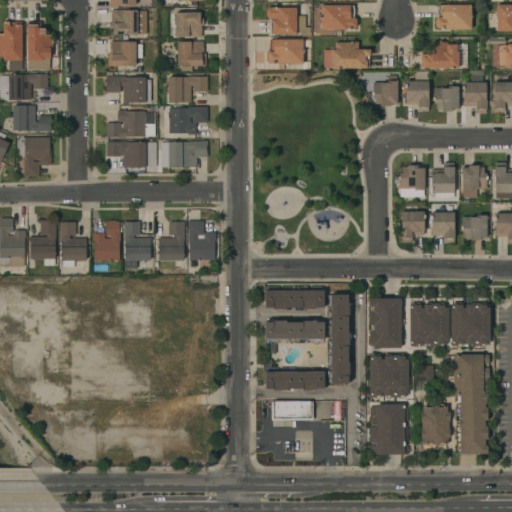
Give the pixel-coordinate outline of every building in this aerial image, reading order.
[(441,5),(441,4),(470,5),(470,29),(445,29),(445,28),(436,28),(435,26),(434,19),(437,17),(438,17),(437,14),(437,9),(437,5),(441,5)] [(511,4),(511,31),(495,31),(495,4),(511,4)] [(345,28),(345,30),(320,29),(320,5),(349,5),(349,6),(353,6),(352,10),(354,10),(354,17),(356,20),(356,27),(354,28),(345,28)] [(271,34),(271,33),(270,22),(272,22),(271,18),(268,18),(265,16),(265,10),(268,8),(295,7),(295,15),(305,15),(305,33),(271,34)] [(110,10),(123,10),(123,11),(123,23),(112,23),(111,23),(110,10)] [(112,35),(112,23),(123,23),(123,11),(136,11),(136,35),(112,35)] [(175,37),(175,13),(200,13),(200,19),(203,19),(203,26),(201,26),(201,37),(175,37)] [(0,34),(2,34),(2,22),(20,22),(20,25),(21,25),(21,70),(8,70),(8,60),(2,60),(2,56),(0,56),(0,34)] [(27,69),(27,60),(26,60),(26,22),(40,22),(40,28),(44,28),(44,29),(45,29),(45,34),(52,34),(52,48),(49,48),(49,70),(27,69)] [(302,39),(302,63),(277,63),(276,62),(274,62),(268,62),(266,61),(266,53),(268,52),(269,52),(269,49),(268,49),(268,44),(269,44),(269,40),(273,40),(273,39),(302,39)] [(109,42),(121,42),(121,55),(111,55),(111,50),(109,50),(109,42)] [(111,66),(111,55),(121,55),(121,42),(135,42),(135,66),(111,66)] [(177,66),(177,42),(189,42),(203,42),(203,54),(205,54),(205,67),(177,66)] [(323,68),(323,51),(331,50),(331,49),(335,49),(334,42),(357,42),(358,49),(368,49),(368,67),(323,68)] [(420,68),(420,54),(426,54),(426,50),(433,50),(433,42),(447,42),(447,44),(456,44),(456,51),(458,51),(458,68),(420,68)] [(458,67),(465,67),(465,44),(457,44),(458,67)] [(164,67),(164,59),(172,59),(172,67),(164,67)] [(427,112),(417,111),(417,105),(405,105),(405,81),(414,81),(414,72),(428,72),(427,112)] [(8,87),(0,87),(0,76),(7,76),(7,74),(47,74),(47,89),(32,89),(32,83),(30,83),(30,100),(8,100),(8,87)] [(396,104),(375,105),(375,98),(372,98),(372,83),(387,83),(387,81),(388,81),(387,76),(396,75),(396,104)] [(150,102),(128,102),(128,104),(122,104),(122,86),(119,86),(119,92),(106,92),(105,76),(124,76),(124,77),(144,77),(144,80),(150,80),(150,102)] [(167,77),(188,77),(188,76),(207,76),(207,91),(192,91),(192,86),(190,86),(190,103),(167,102),(167,77)] [(511,82),(511,105),(504,105),(504,112),(493,112),(493,82),(511,82)] [(485,113),(474,113),(474,106),(463,106),(463,83),(485,83),(485,113)] [(447,88),(447,86),(457,86),(457,110),(436,110),(436,104),(433,104),(433,88),(447,88)] [(12,105),(34,105),(34,122),(37,122),(37,116),(51,116),(51,131),(32,131),(12,131),(12,105)] [(168,108),(187,108),(187,106),(207,107),(206,123),(195,123),(195,135),(187,135),(187,133),(168,133),(168,108)] [(144,122),(155,122),(155,132),(153,132),(153,129),(145,129),(144,137),(125,136),(125,138),(117,138),(117,137),(106,137),(106,135),(105,135),(105,125),(106,125),(106,123),(120,123),(120,128),(122,128),(122,122),(117,122),(117,119),(116,119),(116,113),(117,113),(117,110),(125,110),(125,111),(144,111),(144,122)] [(0,161),(0,132),(5,135),(3,140),(8,143),(0,161)] [(16,137),(49,138),(49,154),(51,154),(51,164),(50,164),(50,165),(38,165),(38,176),(23,176),(23,171),(23,157),(16,157),(16,137)] [(156,167),(122,167),(122,156),(119,156),(106,157),(106,141),(124,141),(124,142),(156,142),(156,167)] [(160,143),(167,143),(167,142),(188,142),(188,141),(201,141),(207,141),(207,157),(195,157),(195,167),(160,167),(160,143)] [(453,198),(434,198),(434,193),(430,193),(430,170),(442,170),(442,163),(453,163),(453,198)] [(511,193),(494,193),(494,167),(494,163),(504,163),(504,173),(511,173),(511,193)] [(423,198),(399,197),(399,173),(401,173),(401,168),(407,168),(407,165),(417,165),(417,168),(423,168),(423,198)] [(462,198),(462,190),(461,190),(461,167),(467,167),(467,165),(478,165),(478,167),(483,167),(483,173),(485,173),(486,189),(476,189),(476,198),(462,198)] [(423,235),(411,235),(411,242),(400,242),(401,211),(423,211),(423,235)] [(453,212),(453,243),(443,243),(443,236),(431,236),(431,212),(453,212)] [(511,244),(506,244),(506,237),(495,237),(495,213),(511,213),(511,244)] [(485,239),(480,239),(480,240),(469,240),(469,238),(464,238),(464,233),(461,233),(461,217),(475,217),(476,215),(486,215),(485,239)] [(0,218),(10,218),(10,219),(12,219),(12,233),(7,233),(7,236),(13,236),(13,230),(25,230),(25,238),(24,238),(24,257),(10,257),(10,264),(0,264),(0,218)] [(39,220),(55,220),(55,225),(55,239),(54,239),(54,266),(43,266),(43,259),(29,259),(29,241),(28,241),(28,236),(46,236),(46,234),(39,234),(39,220)] [(200,221),(200,220),(205,220),(205,223),(203,223),(203,233),(215,233),(215,242),(214,242),(214,260),(188,260),(188,241),(187,221),(200,221)] [(104,233),(104,238),(110,238),(110,236),(105,236),(105,221),(108,221),(116,221),(119,221),(119,233),(120,233),(120,240),(119,240),(119,260),(117,260),(117,265),(112,265),(112,260),(93,260),(93,241),(92,241),(92,233),(104,233)] [(125,270),(125,261),(124,261),(124,241),(124,226),(123,226),(123,221),(139,221),(139,236),(133,236),(133,238),(150,238),(150,243),(149,243),(149,270),(125,270)] [(168,221),(184,222),(184,240),(183,240),(183,267),(174,267),(174,261),(157,260),(158,238),(174,238),(174,235),(168,235),(168,221)] [(75,235),(69,235),(69,238),(85,238),(85,260),(74,260),(74,267),(63,267),(63,260),(60,260),(60,241),(59,241),(59,222),(75,222),(75,235)] [(323,290),(323,307),(315,307),(315,309),(302,309),(302,307),(285,307),(285,308),(272,309),(272,307),(264,307),(264,290),(323,290)] [(326,295),(347,295),(347,303),(349,303),(349,316),(347,316),(347,333),(349,333),(349,346),(347,346),(347,362),(349,362),(349,376),(347,376),(347,384),(326,384),(326,295)] [(400,298),(400,348),(373,348),(373,347),(371,347),(371,343),(369,343),(369,331),(373,331),(373,326),(370,326),(370,324),(369,324),(369,313),(371,313),(371,312),(373,312),(373,307),(371,307),(371,298),(400,298)] [(419,303),(419,308),(423,308),(423,305),(425,305),(425,303),(443,302),(443,308),(446,308),(447,344),(442,344),(442,346),(425,347),(425,344),(419,344),(419,347),(414,347),(414,346),(410,346),(409,303),(419,303)] [(457,303),(457,305),(461,305),(461,308),(465,308),(465,305),(467,305),(467,302),(477,302),(477,305),(485,305),(485,307),(489,307),(489,341),(485,342),(485,344),(480,344),(480,346),(471,346),(471,344),(466,344),(466,341),(461,342),(462,344),(456,344),(456,346),(450,346),(450,303),(457,303)] [(264,339),(264,322),(272,322),(272,321),(285,321),(285,322),(302,322),(302,321),(315,320),(315,322),(323,322),(323,339),(264,339)] [(375,355),(375,354),(380,354),(380,359),(384,359),(384,356),(385,356),(385,354),(403,354),(403,359),(407,359),(407,395),(403,395),(403,398),(398,398),(398,397),(391,397),(391,398),(385,398),(385,396),(379,396),(379,398),(375,398),(375,397),(369,397),(369,355),(375,355)] [(489,354),(489,454),(459,454),(459,427),(458,427),(458,419),(459,419),(459,396),(453,396),(453,354),(489,354)] [(432,365),(432,380),(418,381),(417,366),(432,365)] [(323,371),(323,388),(315,388),(315,390),(302,390),(302,388),(285,388),(285,390),(273,390),(273,388),(264,389),(264,372),(323,371)] [(270,401),(312,401),(312,420),(270,420),(270,401)] [(403,404),(403,406),(409,406),(409,450),(407,450),(407,455),(369,455),(369,407),(375,407),(375,404),(403,404)] [(426,405),(426,404),(442,404),(442,405),(447,405),(446,412),(449,412),(449,421),(448,421),(448,429),(449,429),(449,438),(447,438),(447,445),(442,444),(442,446),(437,446),(437,445),(431,445),(431,446),(427,446),(427,445),(422,445),(422,438),(420,438),(420,429),(421,429),(421,421),(420,421),(420,412),(422,412),(422,405),(426,405)]
